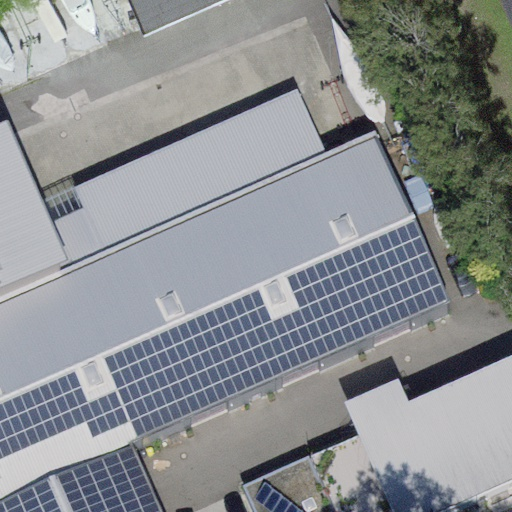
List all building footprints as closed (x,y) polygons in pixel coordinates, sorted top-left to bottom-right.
[(136,0),(151,30),(216,0),(136,0)] [(2,149),(0,150),(0,314),(332,170),(305,107),(80,205),(89,224),(43,243),(2,149)] [(0,314),(0,511),(157,511),(133,457),(453,317),(379,149),(332,170),(0,314)] [(511,382),(312,469),(330,511),(468,511),(511,493),(511,382)] [(330,511),(312,469),(249,496),(255,511),(330,511)]
